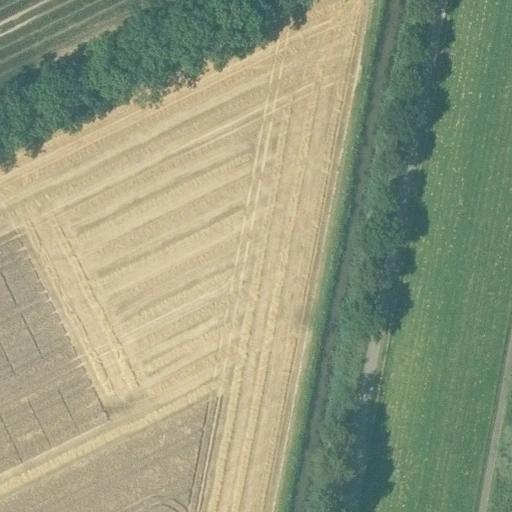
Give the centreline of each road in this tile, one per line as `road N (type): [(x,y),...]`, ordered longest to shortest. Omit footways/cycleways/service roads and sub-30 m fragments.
road 1 (unclassified): [(340,511),(436,0)]
road 2 (track): [(0,125),(245,0)]
